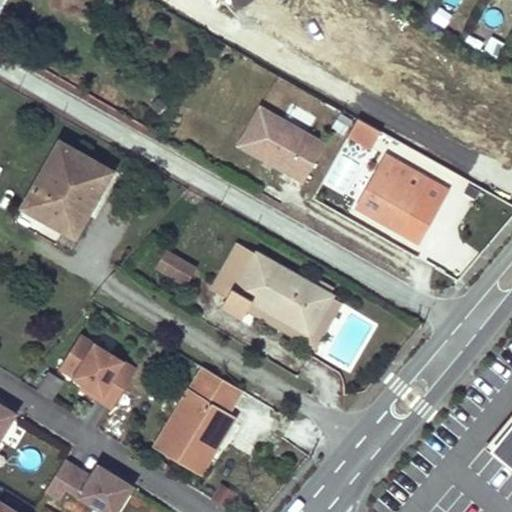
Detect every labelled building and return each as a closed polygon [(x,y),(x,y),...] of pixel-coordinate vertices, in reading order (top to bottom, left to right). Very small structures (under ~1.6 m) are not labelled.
[(260,105),(236,146),(306,186),(329,145),(260,105)] [(354,115),(346,136),(373,146),(381,126),(354,115)] [(78,209),(102,165),(60,142),(23,206),(64,229),(75,235),(87,214),(78,209)] [(421,195),(418,193),(426,179),(386,157),(357,206),(401,230),(421,195)] [(87,214),(112,170),(102,165),(78,209),(87,214)] [(64,229),(23,206),(15,220),(56,243),(64,229)] [(330,295),(334,288),(320,280),(316,287),(239,242),(212,289),(227,297),(222,305),(243,316),(253,300),(310,333),(332,295),(330,295)] [(196,268),(165,250),(156,265),(187,284),(196,268)] [(316,348),(342,301),(332,295),(310,333),(253,300),(248,309),(316,348)] [(81,329),(53,370),(110,408),(138,366),(81,329)] [(223,435),(233,418),(227,414),(242,390),(203,367),(157,444),(197,469),(219,432),(223,435)] [(51,399),(63,381),(49,372),(38,391),(51,399)] [(0,451),(1,452),(23,414),(0,400),(0,451)] [(511,458),(496,446),(511,427),(511,414),(484,447),(511,470),(511,458)] [(511,427),(496,446),(511,458),(511,427)] [(201,471),(223,435),(219,432),(197,469),(201,471)] [(67,457),(46,491),(79,511),(126,511),(143,487),(103,462),(91,472),(67,457)] [(15,511),(0,502),(0,511),(15,511)]
